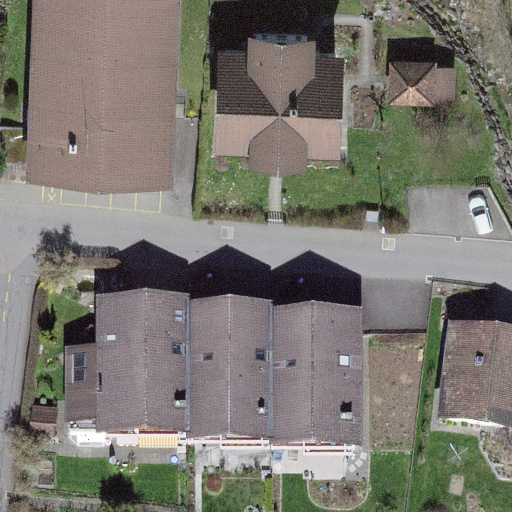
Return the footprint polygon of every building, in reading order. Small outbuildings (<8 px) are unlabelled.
[(176,184),(181,0),(38,0),(33,180),(176,184)] [(343,44),(224,36),(214,178),(333,186),(343,44)] [(447,68),(389,67),(388,107),(446,108),(447,68)] [(175,299),(84,300),(85,444),(177,443),(177,450),(259,449),(259,461),(358,460),(357,320),(264,321),(264,308),(175,309),(175,299)] [(511,348),(456,340),(441,448),(511,457),(511,348)]
